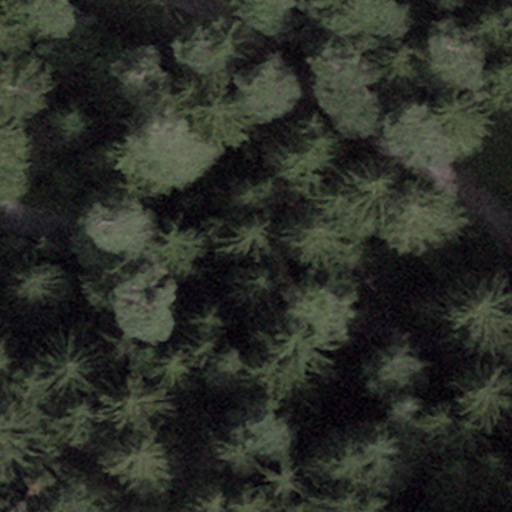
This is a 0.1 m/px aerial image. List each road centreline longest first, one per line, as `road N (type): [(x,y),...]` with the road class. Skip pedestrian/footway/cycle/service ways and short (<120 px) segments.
road 1 (track): [(511,365),(342,316),(197,300),(123,256),(0,216)]
road 2 (track): [(180,0),(310,68),(378,144),(500,220),(511,239)]
